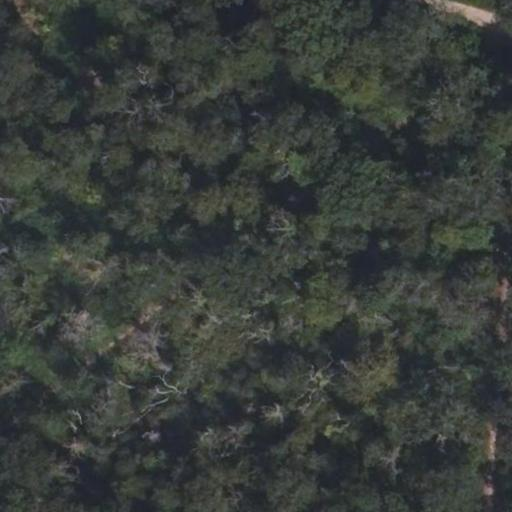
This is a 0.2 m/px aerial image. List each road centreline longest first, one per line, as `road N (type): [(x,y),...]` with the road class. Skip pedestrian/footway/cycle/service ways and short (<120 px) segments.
road 1 (track): [(0,439),(511,32)]
road 2 (track): [(511,137),(480,511)]
